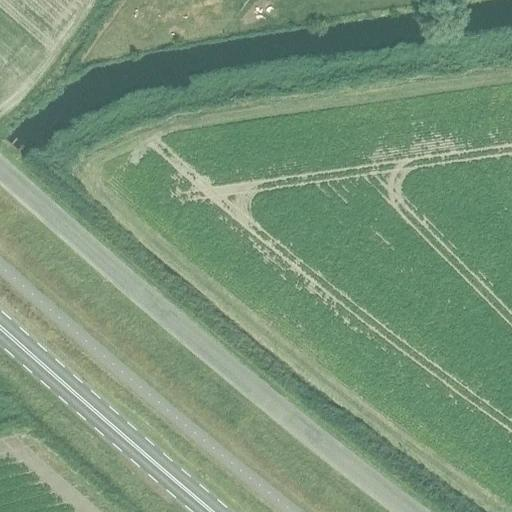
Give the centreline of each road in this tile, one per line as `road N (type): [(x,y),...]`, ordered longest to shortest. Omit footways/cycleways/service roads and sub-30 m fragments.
road 1 (unclassified): [(412,511),(0,171)]
road 2 (primary): [(214,511),(0,324)]
